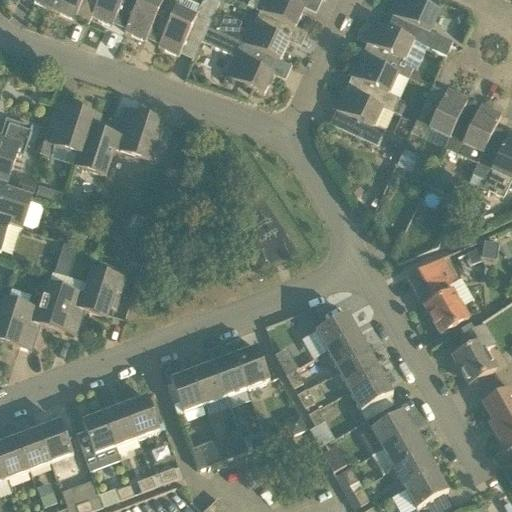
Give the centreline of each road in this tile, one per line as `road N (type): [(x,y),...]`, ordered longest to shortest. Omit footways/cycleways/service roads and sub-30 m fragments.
road 1 (residential): [(0,405),(361,275)]
road 2 (residential): [(284,139),(236,114),(0,37)]
road 3 (residential): [(487,475),(361,275)]
road 4 (residential): [(361,275),(284,139)]
road 5 (residential): [(348,0),(284,139)]
